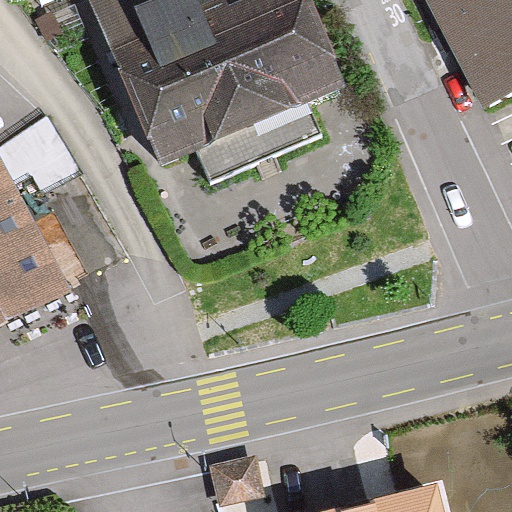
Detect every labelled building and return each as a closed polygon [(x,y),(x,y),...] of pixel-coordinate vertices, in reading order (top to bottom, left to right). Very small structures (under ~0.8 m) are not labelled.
[(146,0),(92,0),(86,3),(164,189),(355,110),(308,0),(224,0),(158,27),(146,0)] [(511,0),(421,0),(488,121),(511,107),(511,0)] [(0,340),(71,304),(0,169),(0,340)] [(256,461),(210,471),(212,477),(219,508),(264,497),(256,461)] [(382,509),(367,511),(439,511),(435,494),(382,509)]
